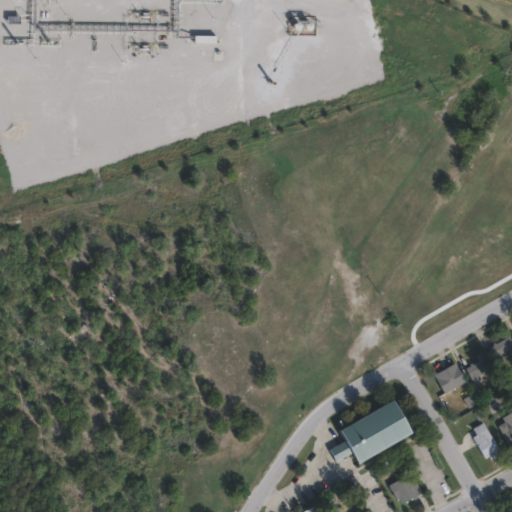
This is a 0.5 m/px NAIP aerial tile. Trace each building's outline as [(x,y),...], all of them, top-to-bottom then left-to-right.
[(508,335),(511,341),(511,353),(509,355),(506,350),(499,354),(502,359),(496,363),(487,347),(508,335)] [(481,380),(473,384),(464,367),(478,360),(474,354),(482,350),(491,366),(478,373),(481,380)] [(454,362),(465,380),(444,393),(433,374),(454,362)] [(412,434),(359,466),(351,453),(336,463),(328,450),(343,441),(336,430),(391,398),(412,434)] [(511,437),(502,420),(508,416),(506,411),(511,407),(511,437)] [(501,445),(483,455),(467,429),(485,419),(501,445)] [(404,471),(407,477),(413,474),(421,488),(401,499),(394,486),(391,487),(387,481),(404,471)]
